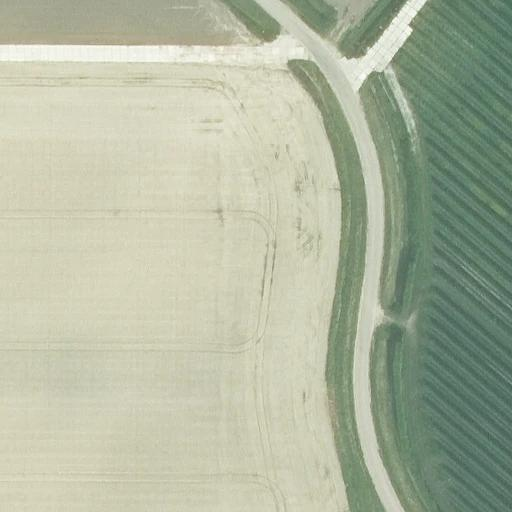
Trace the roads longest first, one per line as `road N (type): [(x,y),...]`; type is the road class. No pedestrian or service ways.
road 1 (unclassified): [(394,511),(361,424),(361,341),(375,239),(363,134),(346,89),(310,42),(262,0)]
road 2 (track): [(0,53),(320,55)]
